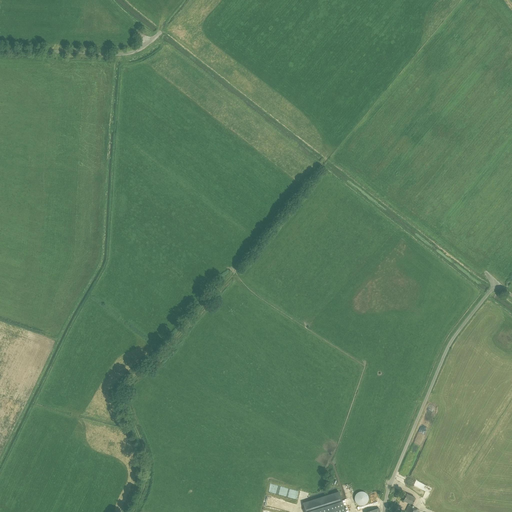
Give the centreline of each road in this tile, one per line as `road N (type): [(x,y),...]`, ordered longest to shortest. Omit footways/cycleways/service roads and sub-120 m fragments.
road 1 (track): [(132,511),(146,462),(127,384),(235,271)]
road 2 (unclassified): [(386,511),(390,482),(454,336),(497,284),(511,295)]
road 3 (unclassified): [(0,49),(118,54),(163,30)]
